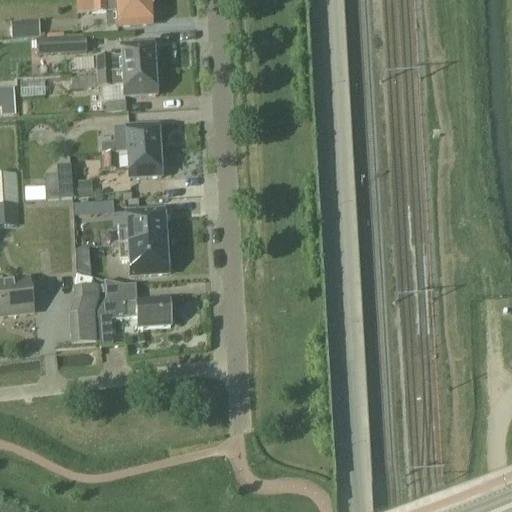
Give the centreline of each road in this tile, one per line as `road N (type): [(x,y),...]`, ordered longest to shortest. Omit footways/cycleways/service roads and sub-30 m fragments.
road 1 (unclassified): [(236,365),(213,0)]
road 2 (unclassified): [(0,394),(236,365)]
